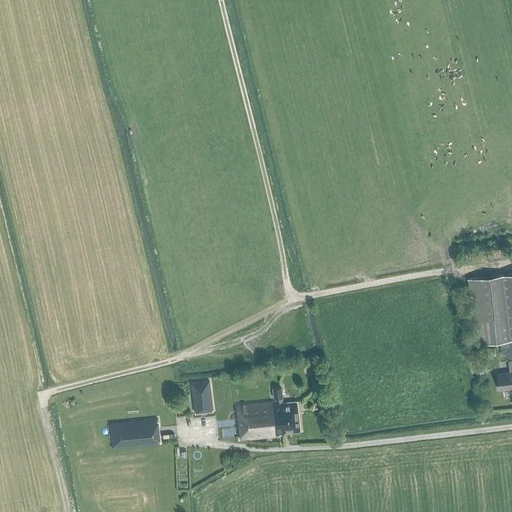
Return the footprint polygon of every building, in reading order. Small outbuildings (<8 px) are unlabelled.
[(511,273),(496,276),(504,341),(507,373),(496,374),(498,390),(511,388),(511,273)] [(480,344),(504,341),(496,276),(472,278),(480,344)] [(477,359),(477,372),(487,373),(487,359),(477,359)] [(194,413),(213,410),(209,380),(191,383),(194,413)] [(284,399),(283,389),(271,390),(273,401),(277,401),(277,404),(237,409),(241,440),(301,433),(297,401),(283,403),(283,400),(284,399)] [(159,442),(157,419),(110,423),(112,447),(159,442)]
